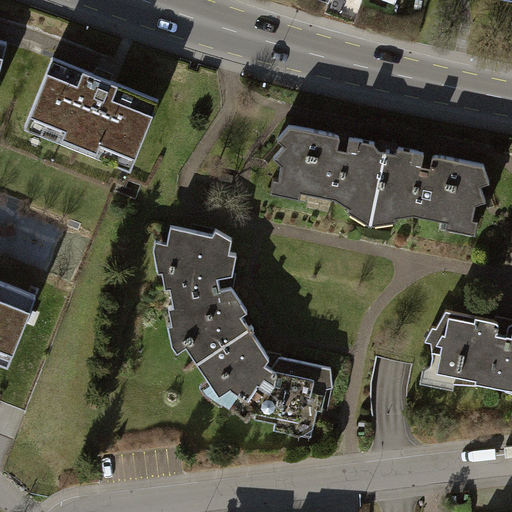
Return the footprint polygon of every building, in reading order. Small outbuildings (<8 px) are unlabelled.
[(158,99),(52,57),(23,129),(129,172),(158,99)] [(337,135),(289,126),(278,139),(284,143),(273,156),(281,163),(278,179),(272,178),(270,191),(299,197),(300,190),(333,197),(350,207),(348,210),(370,224),(395,220),(394,216),(413,213),(448,220),(446,227),(475,233),(478,219),(473,219),(476,203),(485,200),(480,184),(489,181),(483,165),(435,154),(433,156),(431,167),(426,166),(421,165),(423,153),(397,147),(396,152),(377,149),(372,143),(348,138),(346,150),(341,148),(337,147),(339,138),(337,135)] [(172,226),(168,244),(155,241),(153,250),(157,273),(163,272),(165,288),(170,289),(173,305),(168,307),(172,325),(167,327),(171,345),(177,351),(186,348),(219,395),(228,389),(251,405),(247,413),(298,437),(310,428),(318,410),(324,412),(327,388),(333,384),(331,368),(280,355),(273,370),(268,367),(264,365),(266,355),(240,318),(247,313),(230,288),(218,291),(217,283),(217,278),(233,277),(237,255),(230,254),(231,237),(214,229),(213,234),(172,226)] [(0,279),(0,360),(9,364),(36,294),(0,279)] [(511,323),(446,310),(436,328),(433,327),(426,340),(431,341),(433,352),(431,363),(423,368),(420,382),(453,388),(454,382),(477,384),(511,393),(511,323)]
